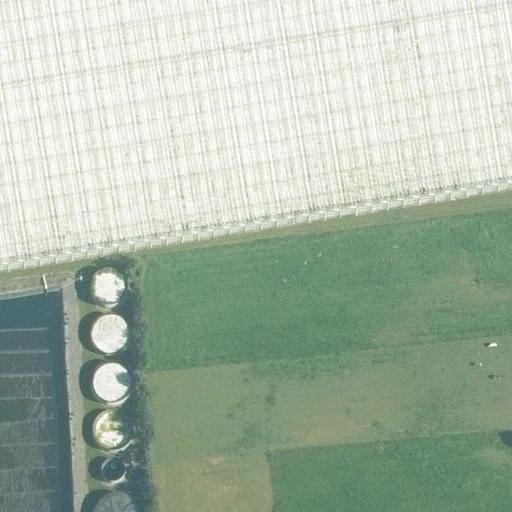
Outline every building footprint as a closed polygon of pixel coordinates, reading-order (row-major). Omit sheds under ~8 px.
[(511,0),(0,0),(0,271),(511,188),(511,0)] [(129,280),(101,278),(100,297),(127,299),(129,280)] [(112,322),(99,337),(122,358),(136,343),(112,322)] [(113,370),(97,393),(123,410),(138,386),(113,370)] [(135,432),(115,416),(103,432),(123,448),(135,432)]
